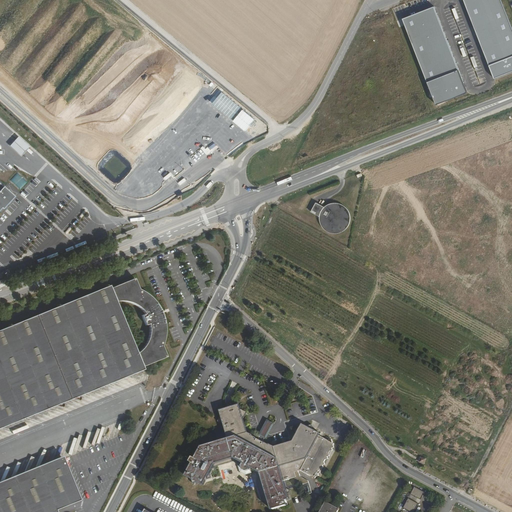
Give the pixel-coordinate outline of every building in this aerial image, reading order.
[(511,29),(500,0),(464,0),(495,78),(511,71),(511,29)] [(434,7),(403,19),(436,105),(467,92),(434,7)] [(20,156),(29,146),(18,137),(10,146),(20,156)] [(0,210),(2,208),(3,209),(14,197),(0,184),(0,210)] [(324,207),(316,203),(311,212),(319,217),(319,223),(321,226),(323,229),(325,231),(327,232),(330,234),(332,234),(337,234),(340,233),(343,232),(347,228),(349,225),(350,220),(350,215),(348,210),(345,207),(341,204),(336,203),(334,203),(329,204),(325,206),(324,207)] [(148,294),(142,291),(137,279),(113,289),(112,285),(0,329),(0,431),(148,370),(146,367),(169,358),(165,347),(167,340),(168,329),(167,319),(163,311),(159,304),(155,299),(148,294)] [(264,443),(266,439),(268,440),(272,431),(276,424),(267,420),(264,426),(259,436),(261,437),(259,441),(257,440),(258,439),(253,437),(254,435),(248,433),(244,419),(247,412),(241,409),(239,403),(232,405),(228,403),(223,408),(219,409),(220,414),(217,420),(224,424),(227,437),(201,445),(194,456),(191,455),(189,460),(191,462),(186,464),(187,469),(184,474),(190,477),(192,483),(197,481),(203,485),(206,479),(211,477),(210,473),(214,466),(234,460),(239,463),(240,471),(245,475),(253,471),(260,474),(260,479),(258,483),(259,500),(268,506),(270,510),(275,509),(278,511),(280,508),(286,506),(285,500),(290,499),(288,495),(291,491),(288,489),(286,483),(297,480),(298,484),(305,488),(307,496),(313,495),(310,484),(302,479),(302,476),(314,482),(315,479),(317,480),(317,477),(319,477),(323,470),(322,467),(324,467),(324,462),(325,461),(328,461),(327,459),(327,458),(330,458),(333,453),(332,450),(334,450),(333,447),(334,444),(333,444),(332,441),(328,442),(321,437),(322,435),(314,431),(313,427),(297,431),(297,434),(298,436),(295,442),(280,447),(278,448),(272,445),(270,447),(267,444),(265,445),(264,443)] [(56,511),(56,509),(80,499),(63,455),(0,481),(0,511),(56,511)] [(424,492),(414,487),(411,494),(421,500),(424,492)] [(411,511),(413,511),(418,504),(409,498),(403,508),(411,511)] [(336,511),(338,509),(324,501),(317,511),(336,511)]
